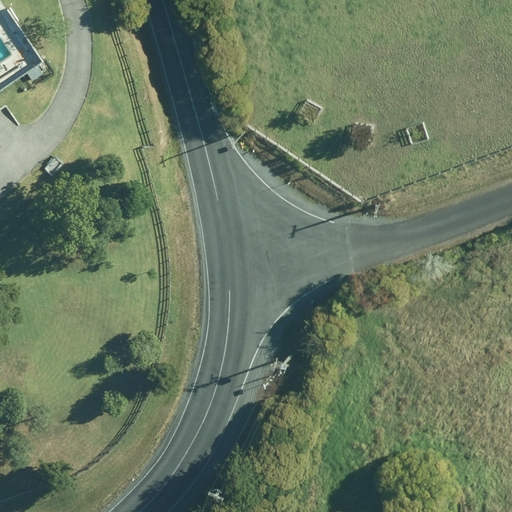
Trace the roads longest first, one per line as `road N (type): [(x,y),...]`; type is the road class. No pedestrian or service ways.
road 1 (tertiary): [(230,291),(211,170),(162,0)]
road 2 (unclassified): [(230,291),(511,199)]
road 3 (tertiary): [(138,511),(197,432),(215,388),(230,291)]
